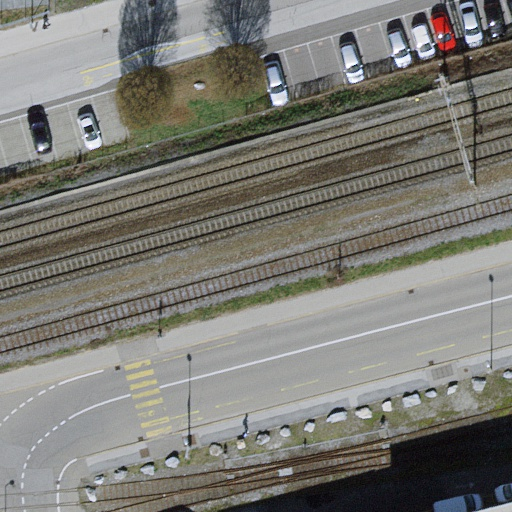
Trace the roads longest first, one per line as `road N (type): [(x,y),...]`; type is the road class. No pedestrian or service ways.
road 1 (residential): [(73,406),(511,294)]
road 2 (residential): [(0,75),(267,0)]
road 3 (unknown): [(374,511),(511,474)]
road 4 (residential): [(22,511),(16,458),(73,406)]
